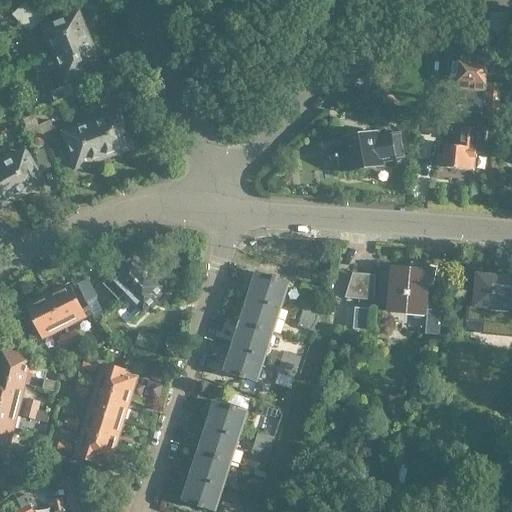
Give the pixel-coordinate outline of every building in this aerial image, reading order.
[(13,15),(21,23),(37,9),(28,0),(13,15)] [(37,9),(21,23),(29,32),(45,18),(37,9)] [(55,54),(87,42),(76,16),(45,28),(50,40),(41,44),(46,54),(54,51),(55,54)] [(87,42),(55,54),(66,80),(97,68),(87,42)] [(448,57),(444,102),(482,106),(483,96),(484,96),(487,56),(460,53),(460,58),(448,57)] [(51,92),(56,103),(75,95),(71,84),(51,92)] [(110,97),(106,86),(81,95),(85,106),(110,97)] [(369,101),(389,123),(399,114),(380,92),(369,101)] [(485,118),(499,119),(502,97),(488,95),(485,118)] [(47,145),(37,120),(34,113),(23,119),(37,149),(47,145)] [(91,125),(103,157),(129,148),(118,115),(91,125)] [(37,120),(47,145),(59,139),(51,121),(39,126),(37,120)] [(103,157),(91,125),(65,135),(77,167),(103,157)] [(439,147),(437,169),(473,172),(475,154),(485,155),(487,129),(475,127),(475,128),(451,126),(450,135),(460,136),(459,148),(454,148),(439,147)] [(378,138),(377,136),(343,142),(343,146),(336,147),(337,155),(335,155),(336,160),(338,160),(339,167),(347,166),(348,172),(382,166),(382,164),(395,162),(394,161),(404,160),(400,135),(390,137),(390,136),(378,138)] [(0,165),(0,166),(16,196),(40,183),(24,153),(0,165)] [(0,204),(16,196),(0,166),(0,204)] [(109,276),(127,294),(149,271),(132,253),(109,276)] [(389,300),(389,310),(427,313),(425,335),(439,336),(441,311),(425,310),(427,292),(427,287),(433,284),(436,269),(422,265),(421,267),(419,267),(419,268),(410,266),(410,271),(392,270),(392,272),(382,271),(380,299),(389,300)] [(149,271),(127,294),(137,304),(121,320),(134,333),(149,318),(143,311),(166,289),(149,271)] [(249,299),(281,308),(289,283),(258,273),(249,299)] [(511,336),(511,279),(503,278),(477,275),(475,306),(469,305),(468,320),(488,322),(487,334),(511,336)] [(345,298),(373,300),(375,277),(353,276),(345,298)] [(94,291),(101,297),(110,288),(104,281),(94,291)] [(49,298),(63,326),(84,315),(70,287),(49,298)] [(63,326),(49,298),(28,308),(43,336),(63,326)] [(249,299),(241,323),(272,333),(281,308),(249,299)] [(302,316),(318,320),(321,310),(305,305),(302,316)] [(352,331),(367,332),(368,310),(354,309),(352,331)] [(318,320),(302,316),(299,325),(315,330),(318,320)] [(233,349),(264,359),(272,333),(241,323),(233,349)] [(67,332),(74,346),(82,342),(75,328),(67,332)] [(74,346),(67,332),(57,337),(64,351),(74,346)] [(264,359),(233,349),(225,372),(256,382),(264,359)] [(280,363),(297,368),(301,357),(284,351),(280,363)] [(0,362),(0,377),(24,384),(30,360),(3,353),(0,362)] [(84,368),(95,371),(98,362),(87,359),(84,368)] [(297,368),(280,363),(277,374),(293,379),(297,368)] [(98,389),(130,397),(135,379),(125,375),(126,372),(106,365),(98,389)] [(0,402),(18,407),(24,384),(0,377),(0,402)] [(42,390),(57,393),(59,382),(44,379),(42,390)] [(75,393),(87,396),(90,386),(78,383),(75,393)] [(92,411),(123,419),(130,397),(98,389),(92,411)] [(27,399),(24,408),(39,412),(41,402),(27,399)] [(0,425),(12,428),(18,407),(0,402),(0,425)] [(207,427),(238,438),(247,412),(215,402),(207,427)] [(37,420),(39,412),(24,408),(22,416),(37,420)] [(92,411),(85,433),(116,442),(123,419),(92,411)] [(64,428),(77,432),(80,422),(67,418),(64,428)] [(12,428),(0,425),(0,450),(6,452),(12,428)] [(199,452),(230,463),(238,438),(207,427),(199,452)] [(116,442),(85,433),(78,456),(98,463),(99,458),(110,462),(116,442)] [(254,444),(271,449),(275,438),(257,433),(254,444)] [(73,444),(61,440),(58,450),(70,454),(73,444)] [(271,449),(254,444),(250,454),(267,460),(271,449)] [(13,456),(25,458),(27,448),(16,445),(13,456)] [(191,478),(222,489),(230,463),(199,452),(191,478)] [(222,489),(191,478),(183,501),(215,511),(222,489)] [(244,493),(260,498),(263,488),(248,483),(244,493)] [(22,507),(24,511),(34,511),(25,493),(17,497),(22,507)] [(260,498),(244,493),(241,503),(257,508),(260,498)] [(65,511),(63,497),(52,499),(55,511),(65,511)]
